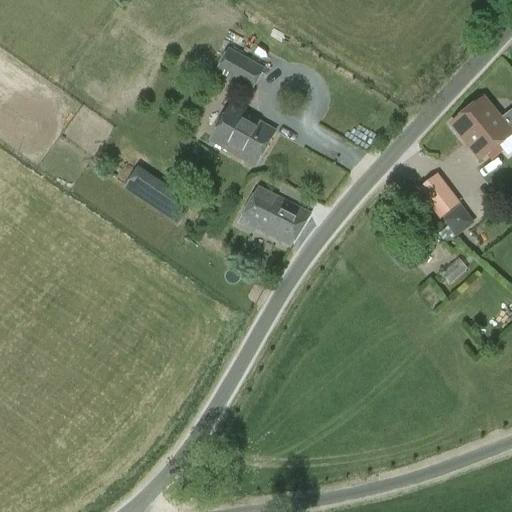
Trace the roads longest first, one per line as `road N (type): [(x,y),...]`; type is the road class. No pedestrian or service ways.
road 1 (unclassified): [(128,511),(212,413),(315,241),(511,30)]
road 2 (unclassified): [(249,511),(383,486),(511,443)]
